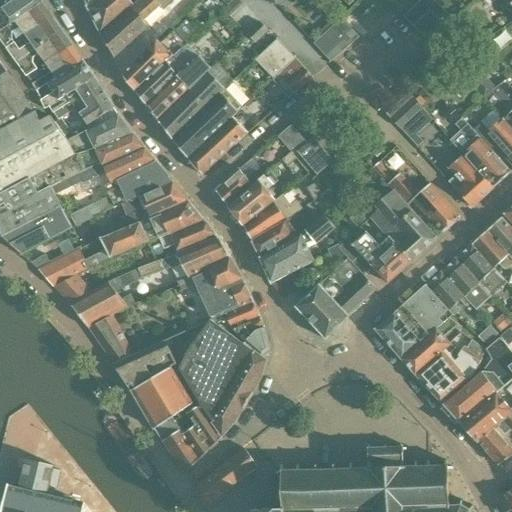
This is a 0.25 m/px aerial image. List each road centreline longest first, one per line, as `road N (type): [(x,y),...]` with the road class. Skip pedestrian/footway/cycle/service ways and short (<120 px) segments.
road 1 (residential): [(59,0),(241,247),(293,373)]
road 2 (residential): [(181,491),(59,303),(0,248)]
road 3 (residential): [(511,190),(366,327),(355,356)]
road 4 (residential): [(101,511),(27,421),(15,423),(0,495)]
road 5 (residential): [(355,356),(413,402),(486,492)]
road 6 (residential): [(181,491),(293,373)]
